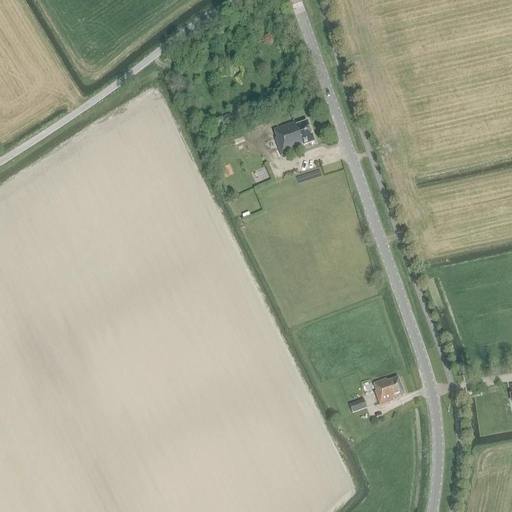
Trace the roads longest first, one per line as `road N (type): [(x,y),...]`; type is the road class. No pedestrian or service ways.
road 1 (secondary): [(431,511),(437,445),(428,382),(295,0)]
road 2 (unclassified): [(0,162),(234,0)]
